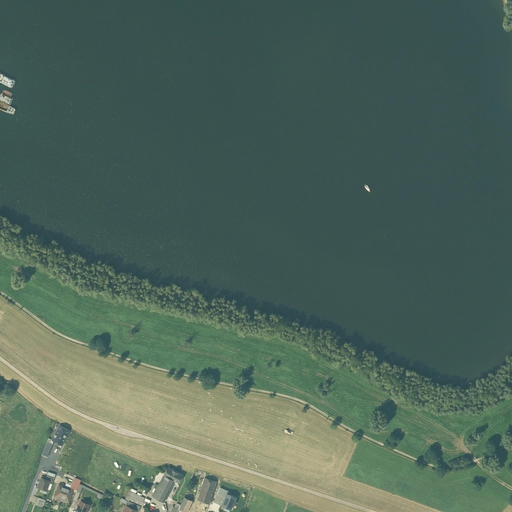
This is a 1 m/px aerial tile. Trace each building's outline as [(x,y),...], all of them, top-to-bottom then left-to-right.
[(51,437),(50,438),(53,440),(62,445),(70,430),(60,425),(56,432),(53,438),(51,437)] [(68,440),(67,439),(65,444),(69,447),(70,444),(69,444),(74,435),(72,433),(68,440)] [(183,475),(168,467),(164,474),(164,475),(175,480),(178,482),(179,482),(183,475)] [(164,475),(152,496),(164,502),(174,483),(177,485),(178,482),(175,480),(164,475)] [(205,477),(198,499),(209,503),(217,481),(205,477)] [(45,479),(42,478),(38,486),(47,489),(50,481),(45,479)] [(67,480),(65,487),(73,489),(75,487),(76,484),(67,480)] [(240,486),(225,481),(222,490),(223,491),(223,489),(237,492),(238,493),(240,486)] [(65,487),(59,484),(55,496),(65,500),(68,493),(71,494),(73,489),(65,487)] [(230,511),(237,492),(223,489),(223,491),(222,494),(217,510),(223,511),(230,511)] [(145,498),(132,492),(129,491),(125,499),(128,500),(129,501),(141,506),(143,507),(145,503),(146,501),(144,500),(145,498)] [(222,494),(216,492),(206,511),(216,511),(217,510),(222,494)] [(45,500),(38,497),(36,504),(43,507),(45,500)] [(180,505),(179,509),(185,511),(187,511),(192,500),(184,497),(180,505)] [(85,511),(89,504),(81,501),(77,510),(82,511),(85,511)] [(141,506),(129,501),(126,505),(137,510),(137,511),(138,511),(141,506)]
